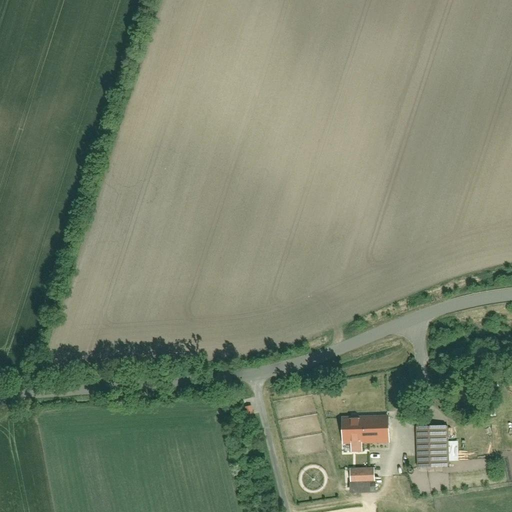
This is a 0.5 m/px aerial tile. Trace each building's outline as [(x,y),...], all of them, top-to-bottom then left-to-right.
[(251,405),(245,406),(247,414),(253,412),(251,405)] [(388,415),(343,417),(345,443),(350,442),(351,452),(362,451),(361,442),(389,441),(388,415)] [(446,425),(416,427),(418,467),(448,466),(448,461),(447,441),(446,425)] [(448,461),(459,460),(458,441),(447,441),(448,461)] [(374,467),(350,468),(351,481),(375,480),(374,467)] [(381,491),(380,481),(354,482),(355,493),(381,491)]
